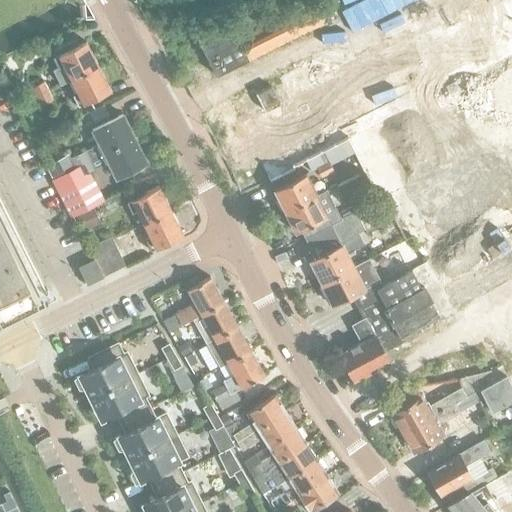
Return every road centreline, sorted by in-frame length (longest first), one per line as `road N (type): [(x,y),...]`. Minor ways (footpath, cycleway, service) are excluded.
road 1 (residential): [(192,158),(381,63),(499,306),(511,300)]
road 2 (tertiary): [(405,511),(303,371),(231,234)]
road 3 (residential): [(76,308),(0,143)]
road 4 (tertiary): [(192,158),(111,0)]
road 5 (residential): [(76,308),(231,234)]
road 6 (residential): [(37,385),(100,511)]
